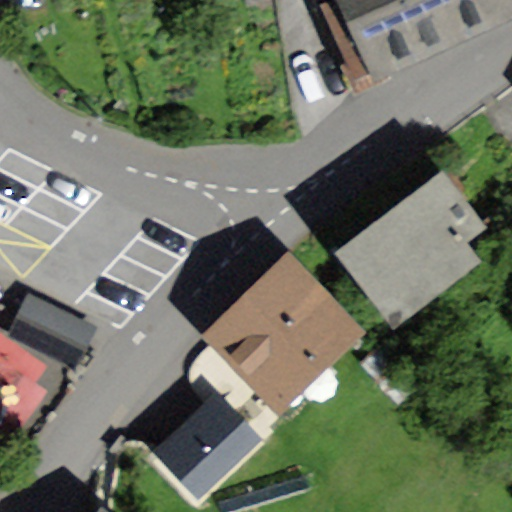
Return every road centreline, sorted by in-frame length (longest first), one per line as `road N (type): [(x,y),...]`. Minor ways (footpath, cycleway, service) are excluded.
road 1 (residential): [(30,511),(154,341),(290,215)]
road 2 (residential): [(290,215),(73,138),(22,106),(0,79)]
road 3 (residential): [(290,215),(511,50)]
